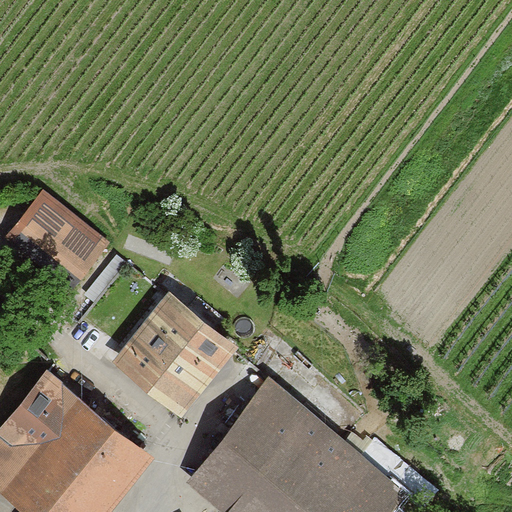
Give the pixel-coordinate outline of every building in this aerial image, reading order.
[(95,250),(34,203),(10,233),(72,280),(95,250)] [(173,299),(125,359),(180,403),(228,344),(173,299)] [(54,439),(84,401),(47,372),(0,431),(0,481),(12,491),(54,439)] [(377,511),(398,483),(270,379),(248,407),(374,511),(377,511)] [(84,401),(54,439),(112,485),(143,449),(84,401)] [(374,511),(248,407),(203,466),(232,489),(258,511),(374,511)] [(54,439),(12,491),(38,511),(91,511),(112,485),(54,439)]
